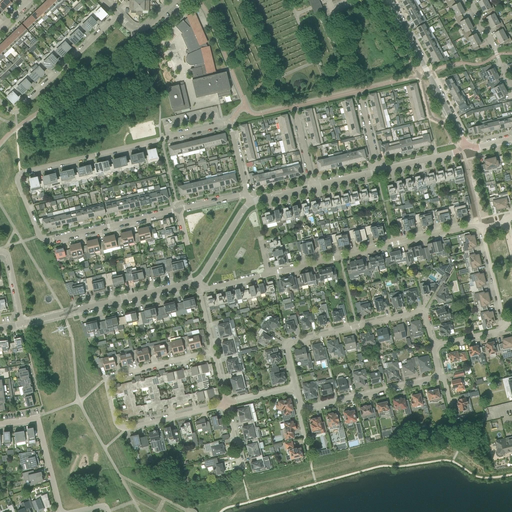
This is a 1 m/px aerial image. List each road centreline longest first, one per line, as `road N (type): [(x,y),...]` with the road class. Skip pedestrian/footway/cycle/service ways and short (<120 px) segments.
road 1 (residential): [(179,210),(47,240),(37,233),(19,173),(230,124)]
road 2 (residential): [(226,404),(125,430),(114,422),(106,388),(112,375),(213,350)]
road 3 (residential): [(269,274),(482,228)]
road 4 (residential): [(295,387),(287,347),(296,339),(420,311),(433,346)]
road 5 (residential): [(197,280),(21,323)]
road 6 (residential): [(465,144),(389,0)]
road 7 (residential): [(0,100),(13,112),(21,108),(118,15)]
road 8 (residential): [(314,186),(294,106),(359,91)]
road 9 (residential): [(437,373),(302,405)]
road 10 (residential): [(59,511),(39,417),(0,424)]
